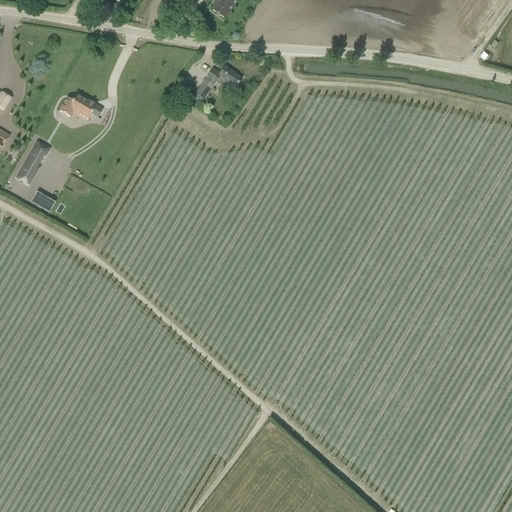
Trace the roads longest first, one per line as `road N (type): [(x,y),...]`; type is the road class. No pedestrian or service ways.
road 1 (unclassified): [(511,82),(405,59),(226,47),(0,11)]
road 2 (track): [(382,511),(110,269),(0,203)]
road 3 (track): [(287,50),(288,72),(303,84),(395,89),(511,115)]
road 4 (track): [(193,511),(265,408)]
